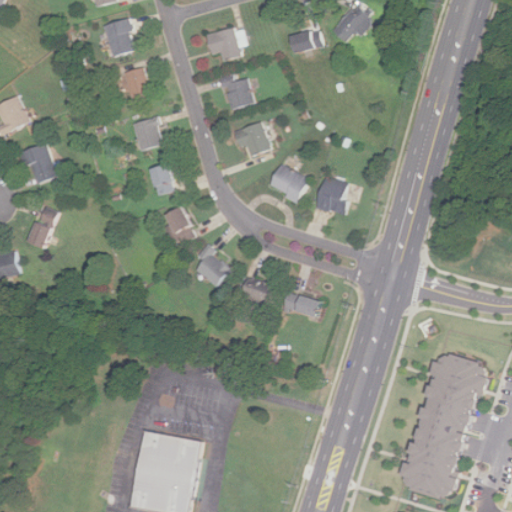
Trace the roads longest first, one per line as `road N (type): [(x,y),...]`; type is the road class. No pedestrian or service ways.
road 1 (primary): [(319,511),(471,0)]
road 2 (residential): [(162,0),(228,201),(265,232),(392,276)]
road 3 (residential): [(511,306),(392,276)]
